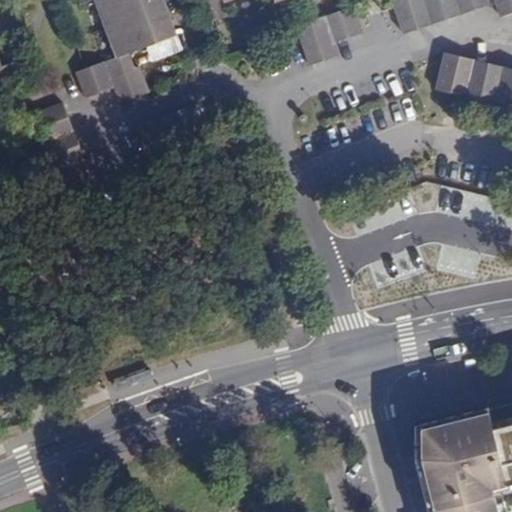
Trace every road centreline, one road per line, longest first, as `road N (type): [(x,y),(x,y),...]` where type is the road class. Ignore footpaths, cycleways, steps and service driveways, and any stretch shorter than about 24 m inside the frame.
road 1 (secondary): [(0,481),(355,354)]
road 2 (residential): [(355,354),(399,511)]
road 3 (secondary): [(355,354),(511,321)]
